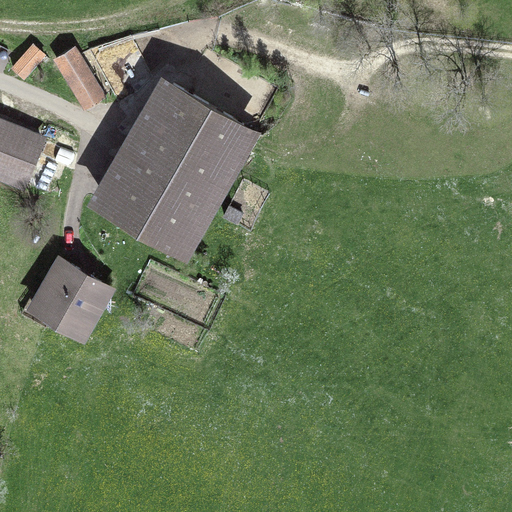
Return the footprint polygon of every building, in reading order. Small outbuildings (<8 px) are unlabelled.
[(33,42),(12,66),(23,76),(45,53),(33,42)] [(85,105),(102,94),(72,47),(56,56),(85,105)] [(173,82),(116,182),(166,211),(154,231),(175,243),(244,123),(173,82)] [(0,170),(23,180),(40,139),(0,122),(0,170)] [(229,202),(223,212),(236,220),(242,211),(229,202)] [(61,255),(33,302),(82,332),(110,285),(61,255)]
